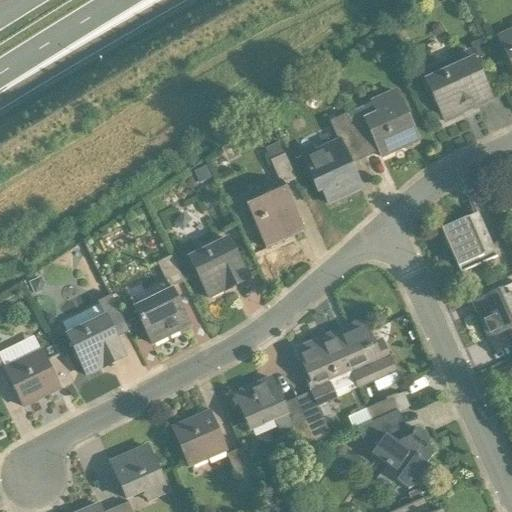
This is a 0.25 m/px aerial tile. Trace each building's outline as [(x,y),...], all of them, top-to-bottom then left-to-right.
[(511,30),(497,38),(511,70),(511,30)] [(444,122),(491,101),(470,52),(422,74),(444,122)] [(353,126),(366,155),(377,149),(381,158),(418,142),(395,91),(373,101),(379,114),(353,126)] [(328,115),(331,122),(339,118),(336,111),(328,115)] [(366,155),(353,126),(348,114),(331,122),(343,148),(325,157),(322,149),(303,158),(319,194),(323,192),(329,206),(361,191),(348,163),(366,155)] [(267,250),(292,238),(287,228),(298,223),(282,187),(295,181),(283,156),(270,162),(280,183),(244,200),(267,250)] [(211,179),(205,168),(194,173),(199,185),(211,179)] [(483,258),(495,253),(478,215),(441,231),(461,274),(486,263),(483,258)] [(209,300),(247,281),(227,240),(189,258),(209,300)] [(152,345),(189,327),(171,289),(183,283),(171,258),(156,265),(165,284),(130,301),(152,345)] [(34,296),(41,293),(44,286),(41,278),(28,284),(34,296)] [(498,293),(481,301),(485,308),(477,312),(490,339),(509,331),(511,338),(511,296),(501,301),(498,293)] [(87,377),(125,359),(105,318),(67,336),(87,377)] [(334,334),(356,383),(358,389),(373,382),(371,378),(393,368),(388,356),(376,361),(370,348),(375,346),(364,321),(334,334)] [(298,399),(319,446),(331,441),(317,407),(319,406),(338,398),(335,392),(356,383),(334,334),(311,344),(315,354),(300,361),(313,391),(312,391),(313,393),(298,399)] [(23,408),(54,394),(47,379),(52,376),(41,352),(5,369),(23,408)] [(319,446),(298,399),(282,406),(271,379),(234,395),(250,432),(273,422),(274,425),(277,427),(280,429),(284,430),(288,431),(292,430),(305,457),(317,452),(316,447),(319,446)] [(374,422),(393,414),(411,406),(406,393),(369,409),(374,422)] [(189,468),(226,452),(209,413),(172,429),(189,468)] [(393,414),(374,422),(358,429),(369,453),(387,466),(379,478),(393,488),(397,482),(409,491),(421,486),(432,469),(426,465),(433,456),(423,433),(422,431),(421,430),(419,430),(418,430),(416,430),(415,431),(414,432),(414,433),(414,434),(414,436),(402,442),(393,436),(395,433),(400,430),(393,414)] [(126,500),(163,484),(147,447),(119,459),(123,468),(114,472),(126,500)] [(256,485),(241,450),(226,456),(241,491),(256,485)] [(287,502),(281,489),(268,495),(275,508),(287,502)] [(419,491),(407,495),(411,504),(422,499),(419,491)] [(442,511),(443,511),(442,511),(429,511),(424,500),(396,511),(442,511)]
